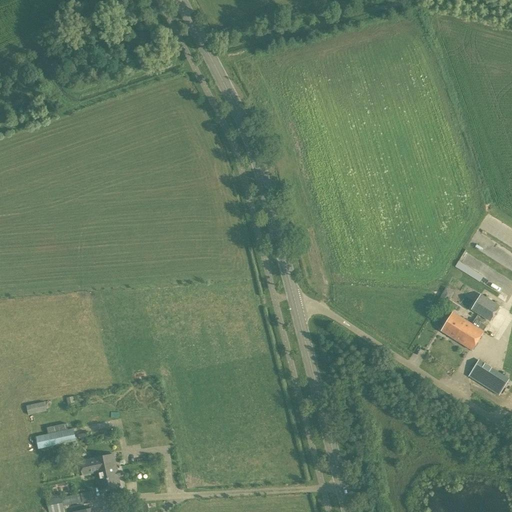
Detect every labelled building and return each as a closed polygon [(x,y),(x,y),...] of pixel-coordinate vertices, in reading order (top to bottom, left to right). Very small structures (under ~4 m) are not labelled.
[(446,288),(442,295),(450,299),(453,292),(446,288)] [(490,322),(500,306),(481,294),(471,310),(490,322)] [(467,332),(472,325),(454,313),(442,331),(454,339),(457,334),(461,336),(460,339),(462,340),(467,332)] [(454,339),(472,350),(483,332),(487,327),(475,319),(472,325),(467,332),(462,340),(460,339),(461,336),(457,334),(454,339)] [(498,395),(508,380),(479,361),(470,377),(498,395)] [(45,402),(27,404),(28,414),(46,411),(45,402)] [(47,428),(48,434),(68,430),(66,423),(47,428)] [(48,434),(36,437),(38,449),(76,441),(73,428),(68,430),(48,434)] [(121,485),(114,454),(80,461),(83,476),(96,473),(99,489),(121,485)] [(93,500),(91,491),(61,498),(61,497),(46,500),(48,511),(64,511),(63,506),(93,500)] [(145,511),(146,511),(147,511),(147,510),(148,509),(148,508),(148,507),(148,506),(148,505),(147,504),(147,503),(146,502),(145,502),(144,501),(143,501),(142,501),(141,501),(140,501),(139,502),(138,502),(137,503),(136,504),(136,505),(136,506),(136,507),(136,508),(136,510),(136,511),(137,511),(145,511)] [(111,511),(119,511),(118,503),(110,504),(111,511)]
